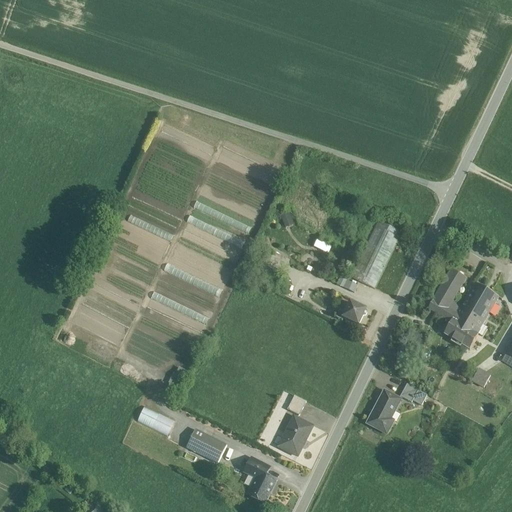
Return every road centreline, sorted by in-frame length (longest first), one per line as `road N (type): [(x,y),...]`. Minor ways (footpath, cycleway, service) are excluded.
road 1 (unclassified): [(0,43),(453,195)]
road 2 (unclassified): [(298,511),(453,195)]
road 3 (unclassified): [(453,195),(511,71)]
